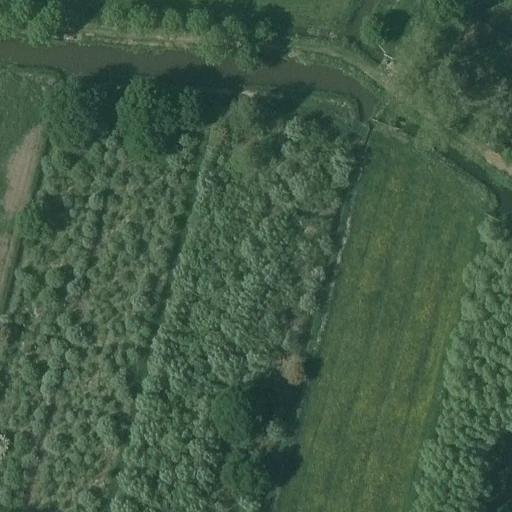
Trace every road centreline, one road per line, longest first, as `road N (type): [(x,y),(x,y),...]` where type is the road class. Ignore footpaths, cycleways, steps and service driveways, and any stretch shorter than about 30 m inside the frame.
road 1 (track): [(23,99),(212,106),(109,511)]
road 2 (track): [(212,106),(318,113),(373,146),(408,51),(391,33),(408,0)]
road 3 (track): [(511,233),(373,146)]
